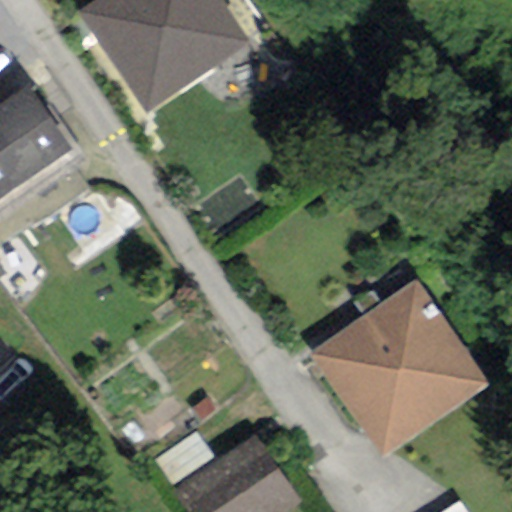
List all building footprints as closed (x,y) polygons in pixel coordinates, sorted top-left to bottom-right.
[(218,0),(94,0),(75,12),(145,115),(246,42),(218,0)] [(0,200),(72,151),(27,86),(0,104),(0,200)] [(484,386),(417,284),(312,354),(379,456),(484,386)] [(207,398),(191,409),(201,423),(216,411),(207,398)] [(195,433),(154,462),(172,488),(215,458),(195,433)] [(254,437),(172,491),(186,511),(286,511),(299,504),(254,437)]
